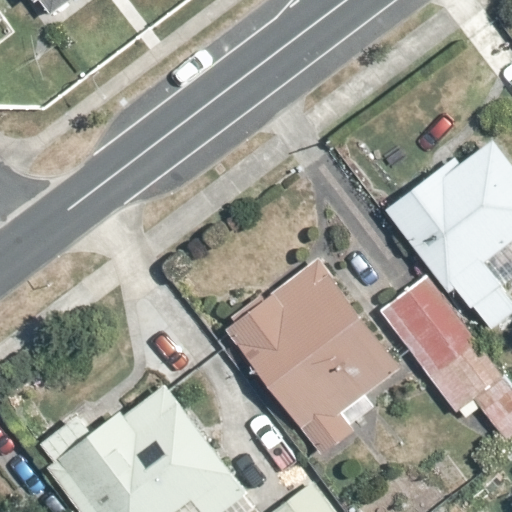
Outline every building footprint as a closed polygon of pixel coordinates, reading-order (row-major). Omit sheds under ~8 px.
[(0,0),(0,10),(24,42),(79,0),(0,0)] [(435,276),(448,292),(455,287),(489,329),(511,310),(511,298),(501,285),(511,275),(511,166),(482,129),(382,209),(435,276)] [(397,367),(311,258),(221,328),(320,454),(353,428),(349,422),(371,404),(363,394),(397,367)] [(511,432),(511,385),(422,274),(376,311),(456,411),(474,397),(507,437),(511,432)] [(160,376),(43,462),(76,508),(79,511),(248,511),(256,507),(160,376)] [(335,511),(313,479),(265,511),(335,511)]
